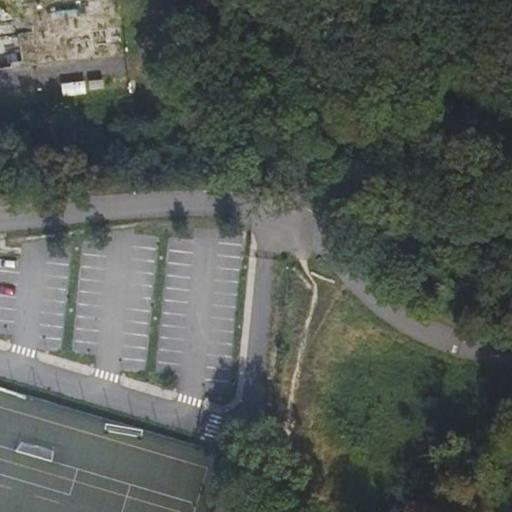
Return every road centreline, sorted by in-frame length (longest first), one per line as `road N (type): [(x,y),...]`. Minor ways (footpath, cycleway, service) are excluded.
road 1 (unclassified): [(511,345),(473,344),(421,328),(257,209),(199,201),(0,225)]
road 2 (track): [(295,0),(511,189)]
